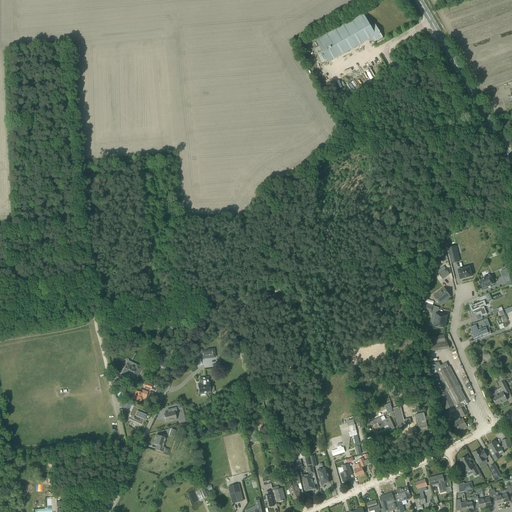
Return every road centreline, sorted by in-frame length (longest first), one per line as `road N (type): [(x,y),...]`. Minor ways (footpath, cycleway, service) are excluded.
road 1 (secondary): [(511,162),(420,0)]
road 2 (residential): [(310,511),(448,451)]
road 3 (residential): [(495,425),(453,332),(462,286)]
road 4 (residential): [(165,389),(108,511)]
